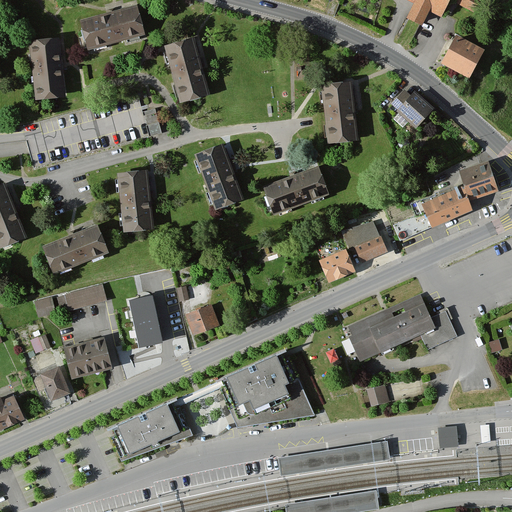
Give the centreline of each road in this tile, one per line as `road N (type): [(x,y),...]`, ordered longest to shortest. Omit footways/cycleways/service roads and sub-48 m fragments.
road 1 (residential): [(0,448),(483,232)]
road 2 (unclassified): [(37,511),(188,454),(505,412)]
road 3 (secondary): [(497,142),(440,90),(373,46),(241,0)]
road 4 (residential): [(289,126),(194,136),(56,177),(0,174)]
